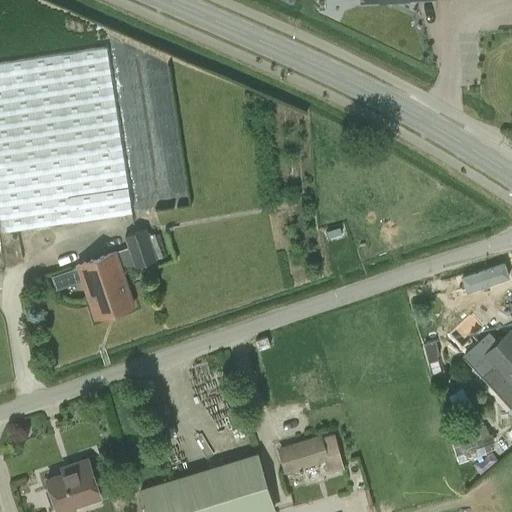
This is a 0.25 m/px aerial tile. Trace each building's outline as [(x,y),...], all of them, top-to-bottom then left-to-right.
[(131,212),(106,47),(0,62),(0,228),(1,232),(131,212)] [(146,229),(124,236),(127,248),(114,251),(77,265),(95,317),(132,303),(122,273),(134,268),(157,260),(146,229)] [(497,343),(488,334),(465,355),(477,368),(511,404),(511,403),(511,336),(509,333),(497,343)] [(447,435),(455,465),(495,454),(487,424),(447,435)] [(321,435),(302,441),(278,449),(281,461),(286,474),(308,467),(329,460),(331,468),(343,464),(332,432),(321,435)] [(139,489),(145,511),(261,511),(274,508),(257,453),(139,489)] [(46,481),(56,511),(100,496),(87,460),(72,465),(75,471),(52,478),(46,481)]
